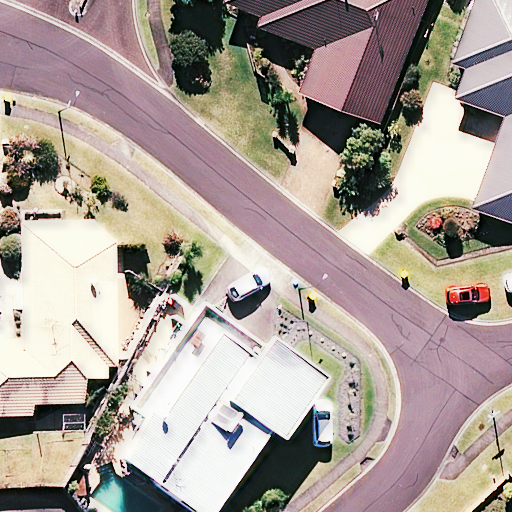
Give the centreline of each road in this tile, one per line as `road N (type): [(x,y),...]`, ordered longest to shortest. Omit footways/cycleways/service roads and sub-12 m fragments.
road 1 (residential): [(468,385),(160,122),(59,63)]
road 2 (residential): [(468,385),(364,511)]
